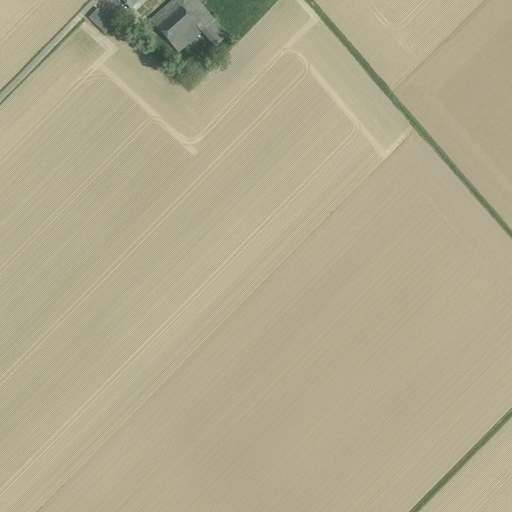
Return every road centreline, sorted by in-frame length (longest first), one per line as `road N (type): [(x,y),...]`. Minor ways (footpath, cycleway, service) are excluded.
road 1 (track): [(511,234),(309,0)]
road 2 (track): [(415,511),(511,413)]
road 3 (unclassified): [(0,96),(95,0)]
